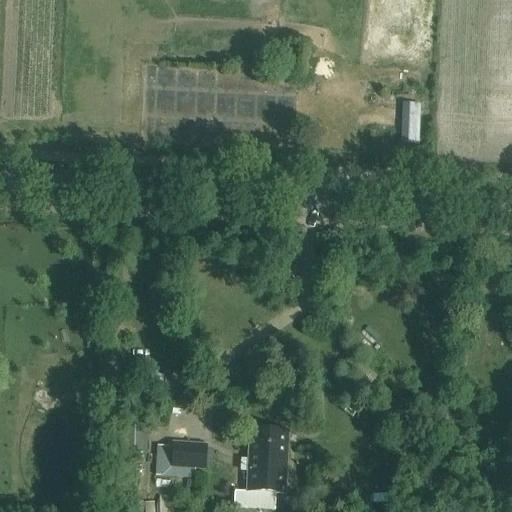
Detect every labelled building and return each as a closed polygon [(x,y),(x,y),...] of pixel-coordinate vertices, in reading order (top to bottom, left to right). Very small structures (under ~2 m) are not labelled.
[(401,145),(418,145),(419,105),(402,104),(401,145)] [(124,427),(123,452),(143,453),(144,428),(124,427)] [(284,496),(287,433),(250,431),(247,494),(284,496)] [(170,469),(162,468),(161,478),(191,480),(191,471),(206,472),(207,446),(173,444),(170,469)] [(226,471),(218,491),(233,497),(240,476),(226,471)]
